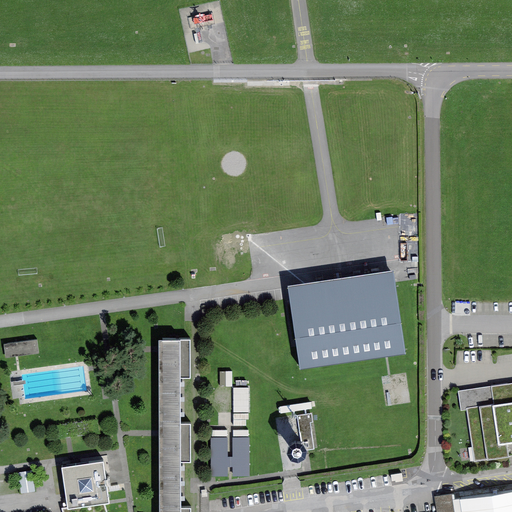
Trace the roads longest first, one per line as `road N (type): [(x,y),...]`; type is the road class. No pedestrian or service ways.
road 1 (unclassified): [(440,76),(433,91),(430,475),(407,492),(280,511)]
road 2 (unclassified): [(440,76),(0,73)]
